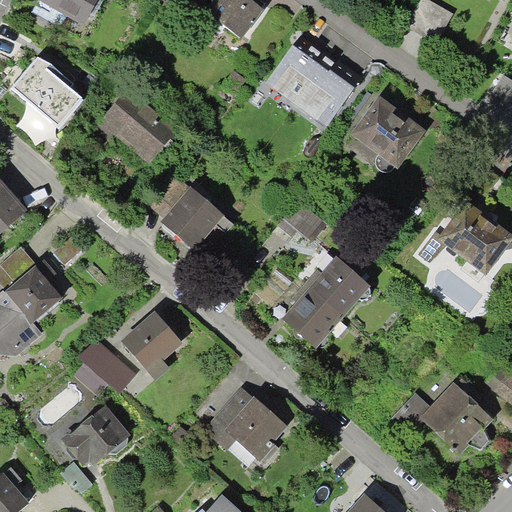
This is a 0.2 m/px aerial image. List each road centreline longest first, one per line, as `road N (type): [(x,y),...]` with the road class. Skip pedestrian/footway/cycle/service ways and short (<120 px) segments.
road 1 (residential): [(436,511),(0,129)]
road 2 (residential): [(311,0),(511,150)]
